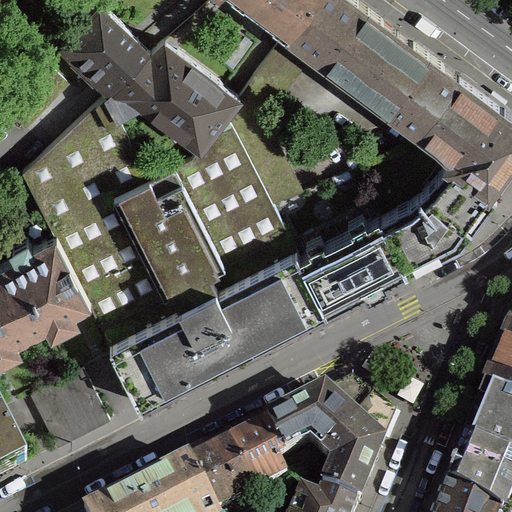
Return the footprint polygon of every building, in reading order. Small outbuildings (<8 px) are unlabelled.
[(100,0),(98,0),(61,39),(111,87),(152,49),(100,0)] [(248,0),(287,29),(288,27),(308,0),(248,0)] [(308,0),(288,27),(357,79),(396,26),(361,0),(308,0)] [(356,81),(418,126),(419,124),(458,72),(420,44),(396,26),(357,79),(356,81)] [(226,111),(239,93),(189,56),(164,38),(152,49),(111,87),(106,92),(117,112),(140,100),(201,145),(226,111)] [(280,38),(239,93),(226,111),(272,201),(302,189),(270,126),(273,103),(307,58),(280,38)] [(44,57),(0,102),(0,119),(4,123),(13,113),(24,124),(67,79),(44,57)] [(511,111),(482,90),(458,72),(419,124),(454,150),(430,182),(380,215),(407,266),(432,253),(460,239),(496,190),(489,185),(511,153),(511,111)] [(237,352),(327,307),(272,201),(226,111),(201,145),(193,155),(150,176),(117,112),(106,92),(24,170),(56,233),(90,299),(142,401),(237,352)] [(332,236),(341,256),(336,260),(335,261),(341,273),(343,273),(349,271),(359,290),(382,279),(407,266),(380,215),(374,205),(373,203),(353,213),(358,223),(332,236)] [(17,252),(0,261),(0,265),(32,328),(49,319),(53,327),(77,315),(73,307),(78,304),(90,299),(56,233),(32,245),(27,235),(13,243),(17,252)] [(0,353),(19,344),(15,336),(32,328),(0,265),(0,353)] [(511,326),(495,367),(487,385),(511,396),(511,326)] [(83,365),(57,378),(84,431),(110,417),(83,365)] [(31,392),(58,444),(84,431),(57,378),(31,392)] [(268,421),(285,454),(311,441),(322,452),(374,394),(353,378),(287,411),(268,421)] [(511,396),(487,385),(487,386),(471,423),(466,436),(511,455),(511,396)] [(374,394),(322,452),(333,462),(323,487),(358,502),(366,482),(396,410),(374,394)] [(0,409),(0,473),(26,460),(0,409)] [(231,440),(257,490),(287,475),(278,458),(285,454),(268,421),(241,434),(231,440)] [(454,466),(448,479),(449,479),(504,511),(511,491),(511,455),(466,436),(454,466)] [(257,490),(231,440),(202,454),(190,460),(216,511),(257,490)] [(118,497),(87,511),(216,511),(190,460),(118,497)] [(507,511),(504,511),(449,479),(436,511),(507,511)] [(323,487),(320,495),(302,488),(291,511),(353,511),(358,502),(323,487)]
